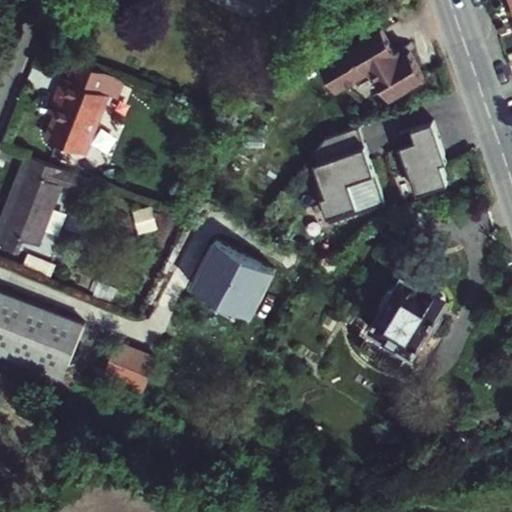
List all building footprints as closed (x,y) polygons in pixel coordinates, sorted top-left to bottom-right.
[(394,94),(428,72),(413,46),(403,52),(385,23),(325,60),(340,86),(379,62),(389,78),(385,80),(394,94)] [(115,74),(75,59),(68,78),(64,76),(57,94),(65,97),(49,138),(86,152),(108,93),(115,74)] [(115,74),(108,93),(121,98),(128,79),(115,74)] [(449,157),(434,116),(399,130),(420,189),(450,180),(443,158),(449,157)] [(388,199),(362,122),(327,136),(315,153),(330,190),(324,193),(332,218),(388,199)] [(16,200),(5,231),(40,244),(63,184),(88,194),(93,179),(28,154),(11,199),(16,200)] [(0,228),(5,231),(16,200),(11,199),(0,228)] [(278,267),(218,237),(194,285),(256,313),(278,267)] [(417,267),(411,275),(423,283),(428,274),(417,267)] [(386,303),(363,338),(364,342),(401,366),(405,366),(426,333),(430,336),(445,313),(441,310),(447,301),(445,291),(433,283),(427,285),(423,283),(411,275),(406,272),(399,283),(394,283),(384,298),(386,303)] [(0,350),(65,374),(84,324),(0,292),(0,350)] [(150,353),(114,340),(102,371),(138,385),(150,353)]
